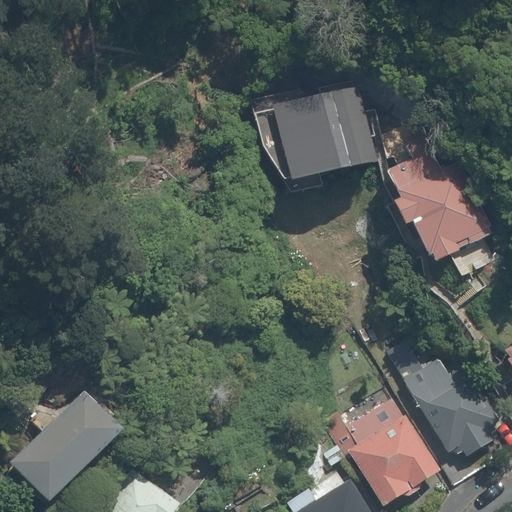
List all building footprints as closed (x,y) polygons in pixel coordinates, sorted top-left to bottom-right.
[(452,148),(389,178),(431,266),(494,236),(452,148)] [(511,431),(511,418),(450,312),(396,343),(464,459),(511,431)] [(114,430),(78,390),(0,460),(0,473),(30,506),(114,430)] [(451,469),(403,394),(342,433),(389,507),(451,469)] [(162,511),(170,503),(127,469),(93,511),(162,511)] [(376,511),(353,473),(291,510),(292,511),(376,511)]
